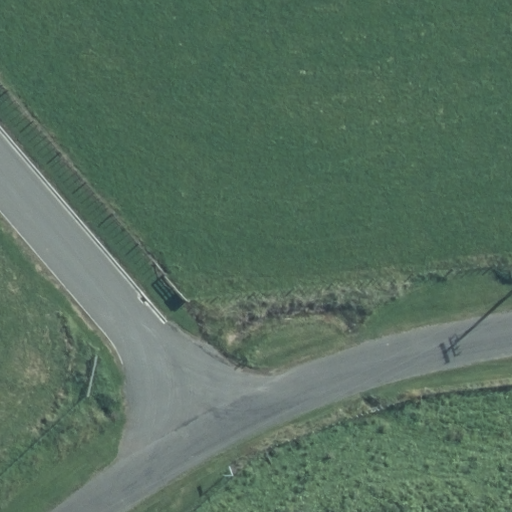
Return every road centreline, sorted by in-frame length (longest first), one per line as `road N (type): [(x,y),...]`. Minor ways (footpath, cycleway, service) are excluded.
road 1 (residential): [(0,168),(224,426)]
road 2 (unclassified): [(224,426),(393,357),(511,332)]
road 3 (unclassified): [(89,511),(224,426)]
